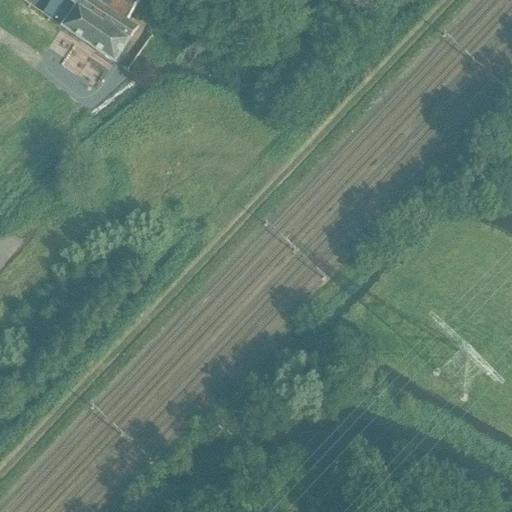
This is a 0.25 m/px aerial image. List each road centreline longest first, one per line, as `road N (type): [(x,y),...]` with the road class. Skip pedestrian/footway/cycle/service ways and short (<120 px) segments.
road 1 (track): [(0,483),(458,0)]
road 2 (unclassified): [(0,261),(58,225),(102,212),(511,164)]
